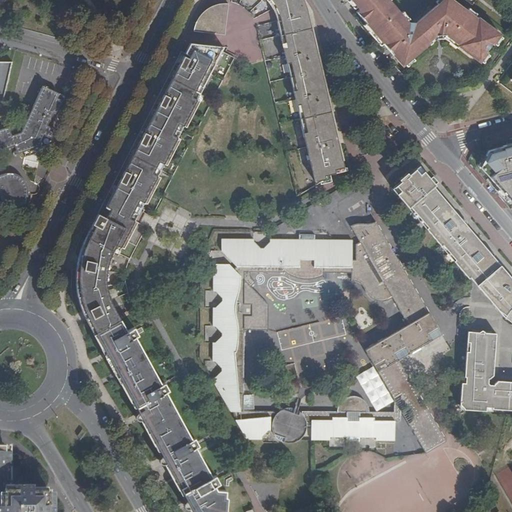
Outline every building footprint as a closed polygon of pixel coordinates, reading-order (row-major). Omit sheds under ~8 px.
[(270,0),(271,1),(274,5),(277,10),(277,11),(279,15),(281,21),(277,22),(283,45),(290,74),(300,118),(315,181),(325,179),(325,175),(335,173),(335,170),(345,168),(336,132),(333,133),(332,129),(336,129),(335,125),(331,126),(325,99),(328,98),(327,90),(323,91),(322,87),(325,86),(325,83),(321,84),(315,57),(318,56),(317,49),(313,50),(312,46),(316,45),(315,42),(311,42),(305,15),(308,14),(307,6),(304,7),(303,5),(303,4),(304,4),(302,0),(270,0)] [(354,0),(357,4),(360,8),(356,10),(365,22),(383,42),(402,65),(405,62),(411,56),(429,42),(427,40),(436,32),(446,31),(459,40),(457,41),(478,58),(479,57),(485,49),(486,49),(485,48),(491,40),(492,41),(493,40),(499,32),(478,15),(477,16),(473,14),(467,9),(455,0),(440,0),(439,2),(416,20),(407,20),(406,18),(399,12),(389,0),(354,0)] [(224,35),(227,5),(219,5),(218,8),(215,9),(214,8),(212,9),(210,10),(207,12),(203,14),(201,17),(199,19),(200,20),(198,24),(195,23),(194,32),(224,35)] [(403,9),(399,12),(406,18),(409,15),(403,9)] [(380,45),(383,42),(365,22),(362,24),(380,45)] [(455,44),(457,41),(459,40),(446,31),(436,32),(427,40),(429,42),(430,43),(438,36),(444,35),(455,44)] [(502,35),(499,32),(493,40),(495,42),(502,35)] [(88,325),(93,334),(120,320),(116,314),(112,308),(110,302),(108,297),(107,291),(106,278),(106,273),(107,267),(108,262),(110,257),(112,252),(115,254),(119,247),(124,250),(137,223),(132,220),(135,213),(141,203),(147,205),(161,178),(155,175),(161,164),(166,167),(179,140),(175,138),(181,127),(186,128),(199,102),(195,99),(222,48),(189,44),(178,67),(174,65),(171,71),(175,72),(159,105),(154,103),(152,109),(155,111),(139,143),(135,142),(132,147),(136,148),(119,181),(115,179),(113,185),(116,187),(110,200),(106,207),(102,206),(91,228),(82,246),(79,253),(77,261),(75,268),(75,274),(75,279),(75,285),(76,290),(78,296),(79,302),(80,306),(81,311),(83,316),(85,321),(88,325)] [(488,52),(485,49),(479,57),(482,59),(488,52)] [(413,59),(411,56),(405,62),(406,65),(413,59)] [(0,111),(1,111),(14,62),(0,61),(0,111)] [(41,145),(43,146),(46,147),(53,129),(50,127),(64,96),(41,86),(23,126),(18,123),(0,129),(0,197),(2,204),(11,202),(14,208),(21,205),(23,202),(25,199),(26,195),(26,191),(26,187),(25,184),(23,180),(21,178),(17,175),(14,174),(10,173),(7,173),(0,174),(0,150),(14,146),(17,153),(23,152),(25,157),(36,152),(41,145)] [(511,142),(502,146),(503,146),(488,150),(486,156),(489,157),(485,167),(494,177),(492,179),(510,200),(511,200),(511,201),(511,142)] [(482,168),(492,179),(494,177),(485,167),(489,157),(486,156),(482,168)] [(433,181),(424,169),(422,166),(415,172),(414,170),(398,183),(399,183),(400,185),(395,189),(412,208),(413,207),(430,227),(428,229),(443,246),(444,244),(457,260),(455,261),(470,279),(472,277),(483,291),(492,300),(506,316),(511,320),(511,322),(511,323),(511,277),(489,250),(457,212),(431,182),(433,181)] [(394,440),(394,420),(401,420),(402,411),(426,451),(445,440),(428,409),(401,362),(399,359),(441,334),(375,222),(372,224),(369,224),(367,225),(364,224),(360,224),(357,224),(354,225),(351,226),(360,242),(356,245),(356,260),(352,260),(352,241),(314,240),(314,235),(299,235),(299,240),(270,240),(269,242),(268,244),(266,246),(263,247),(260,247),(258,246),(255,245),(254,242),(252,240),(222,239),(222,252),(236,266),(233,270),(229,265),(214,265),(213,291),(216,291),(221,298),(221,301),(215,308),(213,309),(213,326),(215,327),(221,333),(221,336),(215,343),(213,343),(213,361),(214,361),(221,368),(221,371),(215,378),(212,378),(212,381),(246,439),(261,439),(261,437),(267,430),(271,430),(273,434),(275,437),(278,440),(281,442),(285,443),(289,443),(292,442),(296,441),(299,439),(302,436),(304,433),(306,430),(306,426),(311,426),(311,440),(330,440),(330,436),(346,437),(346,441),(360,442),(360,437),(375,437),(375,440),(394,440)] [(126,330),(120,320),(93,334),(100,346),(99,347),(118,383),(120,382),(130,402),(132,401),(138,412),(137,413),(138,414),(141,421),(154,444),(156,443),(162,455),(160,455),(161,456),(165,464),(179,489),(180,489),(186,500),(185,500),(186,501),(190,509),(191,511),(222,511),(224,493),(215,492),(213,488),(220,484),(216,476),(208,480),(192,450),(199,446),(195,438),(187,442),(161,394),(168,390),(164,382),(157,386),(131,338),(137,335),(134,327),(126,330)] [(495,334),(467,331),(464,376),(460,375),(458,408),(491,411),(491,408),(511,409),(511,381),(496,380),(493,383),(493,386),(487,385),(485,384),(487,382),(487,378),(491,375),(495,334)] [(0,511),(51,511),(52,496),(47,496),(47,492),(18,492),(18,496),(9,496),(9,454),(4,454),(4,449),(0,448),(0,511)]
